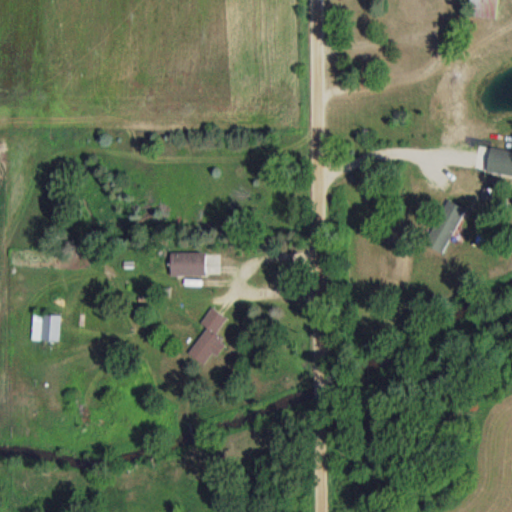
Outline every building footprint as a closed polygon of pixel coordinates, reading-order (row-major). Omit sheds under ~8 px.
[(498,20),(499,0),(470,0),(469,18),(498,20)] [(511,175),(511,150),(491,149),(491,174),(511,175)] [(466,209),(447,202),(428,246),(447,254),(466,209)] [(210,253),(173,253),(173,277),(210,277),(210,253)] [(191,354),(207,366),(215,356),(219,358),(229,345),(217,336),(229,320),(214,309),(202,324),(209,330),(191,354)] [(62,343),(63,316),(36,314),(34,342),(62,343)]
